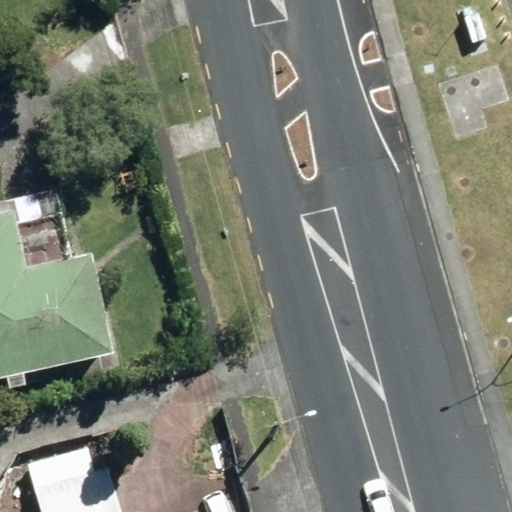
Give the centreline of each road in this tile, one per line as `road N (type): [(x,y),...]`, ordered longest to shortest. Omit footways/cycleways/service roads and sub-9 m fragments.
road 1 (secondary): [(404,511),(322,222)]
road 2 (secondary): [(322,222),(270,191),(235,63),(266,5)]
road 3 (secondary): [(266,5),(317,44),(350,170),(322,222)]
